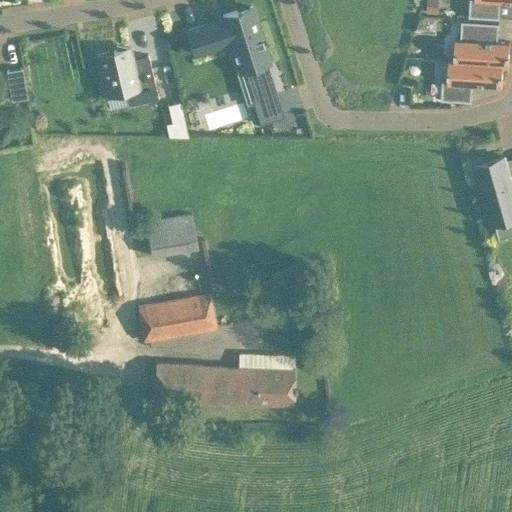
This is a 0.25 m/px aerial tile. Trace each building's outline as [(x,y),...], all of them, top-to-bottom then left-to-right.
[(430,0),(426,0),(425,11),(437,12),(438,0),(430,0)] [(511,0),(469,0),(469,16),(499,17),(500,0),(511,0)] [(251,9),(223,18),(224,22),(187,33),(195,57),(231,45),(240,74),(250,70),(260,101),(277,96),(267,65),(269,64),(251,9)] [(510,41),(498,41),(499,22),(462,20),(461,38),(456,38),(454,58),(509,62),(510,41)] [(97,52),(101,78),(106,77),(108,91),(125,89),(127,104),(155,100),(149,56),(132,59),(131,50),(118,52),(117,49),(97,52)] [(509,64),(509,62),(454,58),(449,58),(448,78),(442,78),(441,99),(471,101),(473,82),(502,84),(503,64),(509,64)] [(27,97),(22,67),(6,70),(11,99),(27,97)] [(185,118),(172,121),(176,136),(189,136),(185,118)] [(511,179),(506,159),(505,155),(476,163),(493,223),(511,217),(511,179)] [(40,176),(38,177),(59,298),(55,299),(56,309),(58,309),(83,304),(87,324),(105,321),(102,301),(123,297),(100,166),(40,176)] [(192,212),(146,221),(152,254),(198,247),(192,212)] [(211,292),(138,305),(144,339),(217,326),(211,292)] [(155,361),(153,393),(153,398),(292,406),(294,370),(175,362),(155,361)]
